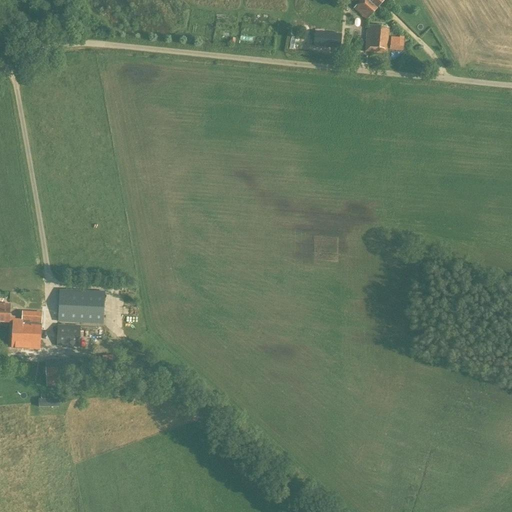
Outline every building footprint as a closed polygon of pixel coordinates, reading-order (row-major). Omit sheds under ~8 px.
[(357,0),(359,2),(354,8),(366,20),(384,0),(357,0)] [(365,51),(386,52),(388,28),(367,26),(365,51)] [(313,33),(311,51),(343,55),(345,37),(313,33)] [(394,36),(394,50),(407,50),(407,37),(394,36)] [(58,322),(103,324),(105,291),(59,289),(58,322)] [(0,307),(0,321),(13,322),(12,347),(24,348),(37,349),(40,349),(41,313),(22,312),(22,320),(14,320),(15,317),(9,317),(10,305),(1,304),(1,307),(0,307)] [(139,314),(138,307),(125,307),(126,315),(139,314)] [(80,326),(58,325),(57,347),(79,348),(80,326)] [(66,359),(45,360),(47,387),(50,387),(50,390),(65,389),(65,385),(67,386),(67,373),(78,373),(78,359),(66,360),(66,359)]
